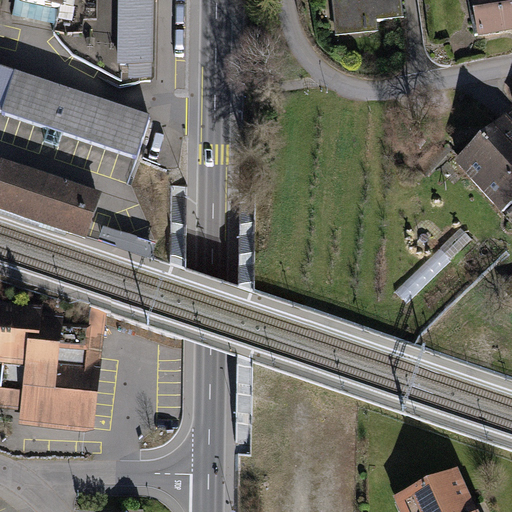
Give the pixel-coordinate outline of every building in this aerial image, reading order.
[(13,0),(13,2),(16,2),(62,10),(64,0),(13,0)] [(64,0),(62,10),(58,26),(56,35),(74,55),(121,81),(121,74),(152,75),(151,0),(64,0)] [(330,0),(335,39),(378,34),(377,24),(406,21),(403,0),(330,0)] [(511,0),(463,0),(464,4),(472,2),(479,40),(511,33),(511,0)] [(62,10),(16,2),(12,18),(58,26),(62,10)] [(26,80),(0,71),(0,114),(2,115),(1,117),(48,133),(44,142),(58,146),(61,137),(136,162),(150,121),(26,80)] [(511,127),(508,123),(458,168),(483,196),(511,169),(511,127)] [(0,168),(0,210),(87,240),(101,199),(1,165),(0,168)] [(511,208),(511,169),(483,196),(503,217),(511,208)] [(128,238),(104,230),(99,245),(124,253),(151,263),(156,248),(153,247),(154,242),(145,239),(143,244),(128,238)] [(511,281),(502,290),(511,301),(511,281)] [(8,306),(0,305),(0,350),(3,351),(8,306)] [(0,410),(20,413),(18,427),(85,435),(93,433),(107,313),(90,305),(88,329),(64,326),(60,358),(3,351),(0,350),(0,410)] [(44,310),(8,306),(3,351),(60,358),(64,326),(64,319),(43,317),(44,310)] [(459,469),(396,497),(402,511),(477,511),(478,511),(459,469)]
